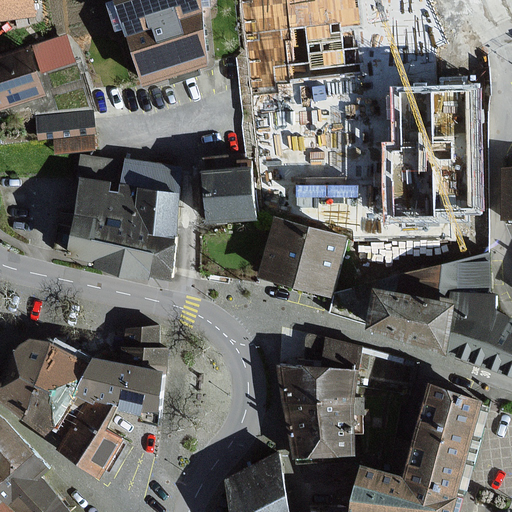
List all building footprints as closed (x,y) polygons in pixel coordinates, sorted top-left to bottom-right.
[(0,0),(0,17),(33,13),(30,0),(0,0)] [(204,0),(117,0),(145,86),(211,65),(204,0)] [(68,33),(33,45),(42,73),(77,62),(68,33)] [(30,47),(0,57),(0,107),(45,92),(30,47)] [(94,132),(92,111),(39,118),(42,139),(57,137),(59,152),(94,148),(92,132),(94,132)] [(129,164),(86,158),(71,255),(99,259),(98,265),(168,275),(184,169),(130,161),(129,164)] [(253,166),(206,170),(206,176),(210,221),(221,220),(258,217),(257,207),(253,166)] [(347,238),(277,219),(263,274),(332,292),(347,238)] [(492,253),(342,292),(338,314),(370,320),(368,332),(415,342),(446,349),(452,351),(511,373),(511,318),(497,310),(497,294),(491,294),(491,290),(492,253)] [(122,348),(122,363),(164,371),(167,372),(167,365),(167,348),(160,348),(160,329),(127,328),(126,348),(122,348)] [(358,368),(362,346),(310,333),(308,335),(307,338),(308,367),(358,368)] [(1,397),(48,432),(54,428),(75,396),(91,364),(59,347),(52,343),(33,339),(20,349),(18,351),(2,393),(1,397)] [(122,363),(95,357),(91,364),(75,396),(90,399),(119,405),(129,408),(144,412),(145,409),(161,409),(164,371),(122,363)] [(279,366),(285,405),(353,406),(358,368),(308,367),(279,366)] [(483,401),(429,383),(420,412),(403,477),(457,495),(474,437),(483,401)] [(119,405),(90,399),(75,396),(54,428),(60,433),(66,438),(60,448),(76,458),(102,475),(124,439),(104,428),(119,405)] [(353,406),(285,405),(297,458),(355,453),(353,406)] [(0,475),(6,481),(34,451),(8,421),(0,414),(0,475)] [(6,481),(0,475),(0,497),(3,500),(12,508),(42,475),(50,465),(34,451),(6,481)] [(255,511),(287,496),(280,452),(227,478),(232,511),(255,511)] [(453,511),(457,495),(403,477),(360,464),(350,500),(348,511),(453,511)] [(16,511),(49,511),(62,498),(42,475),(12,508),(16,511)] [(290,511),(287,496),(255,511),(290,511)] [(49,511),(74,511),(62,498),(49,511)] [(16,511),(12,508),(3,500),(0,503),(0,511),(16,511)]
